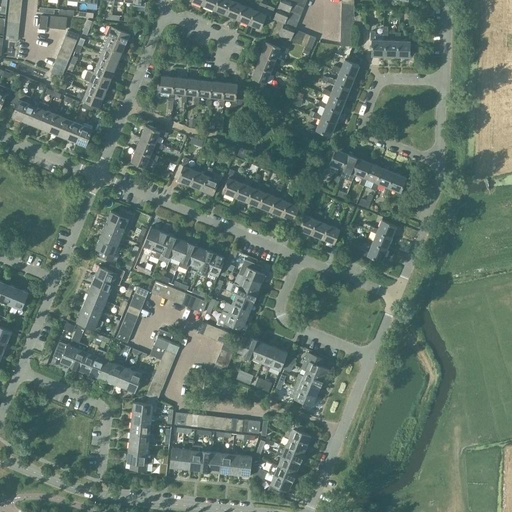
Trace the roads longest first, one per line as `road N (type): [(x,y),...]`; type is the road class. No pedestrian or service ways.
road 1 (residential): [(296,257),(98,177)]
road 2 (residential): [(439,161),(367,132),(366,120),(385,79),(445,82)]
road 3 (residential): [(102,496),(102,410),(20,372)]
road 4 (residential): [(372,359),(283,323),(280,302),(296,257)]
road 5 (residential): [(309,511),(372,359)]
road 6 (residential): [(397,297),(436,194),(439,161)]
road 7 (tertiary): [(236,511),(102,496)]
